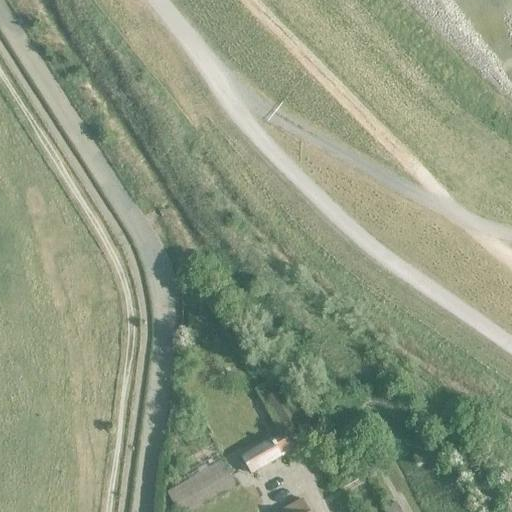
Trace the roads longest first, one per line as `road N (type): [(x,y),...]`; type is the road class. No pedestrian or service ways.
road 1 (unknown): [(0,74),(117,259),(130,307),(132,355),(110,511)]
road 2 (unclassified): [(0,7),(158,257)]
road 3 (unclassified): [(144,511),(166,318),(158,257)]
